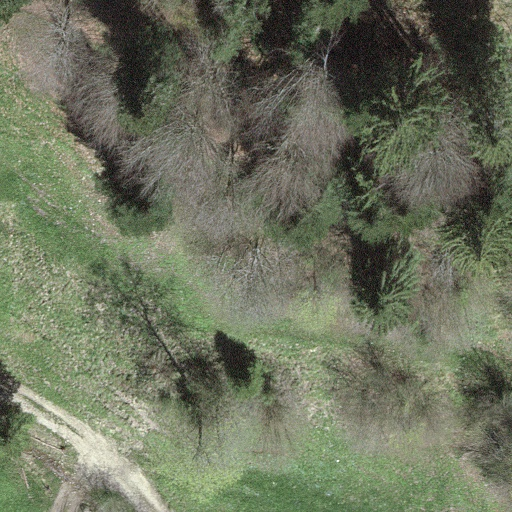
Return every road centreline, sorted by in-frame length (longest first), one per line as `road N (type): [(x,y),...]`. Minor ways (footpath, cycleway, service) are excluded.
road 1 (track): [(0,18),(65,43),(282,196),(511,213)]
road 2 (track): [(128,479),(0,382)]
road 3 (track): [(153,511),(128,479),(88,483),(61,511)]
